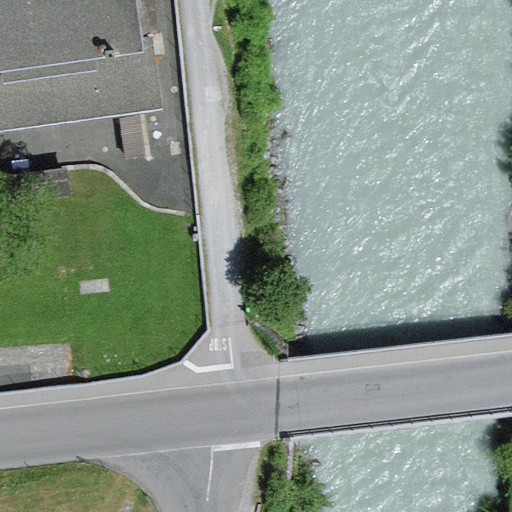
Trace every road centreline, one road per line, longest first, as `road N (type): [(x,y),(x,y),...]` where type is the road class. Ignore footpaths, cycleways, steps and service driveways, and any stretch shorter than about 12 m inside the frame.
road 1 (track): [(198,0),(227,317),(217,415)]
road 2 (unclassified): [(217,415),(511,383)]
road 3 (unclassified): [(0,439),(217,415)]
